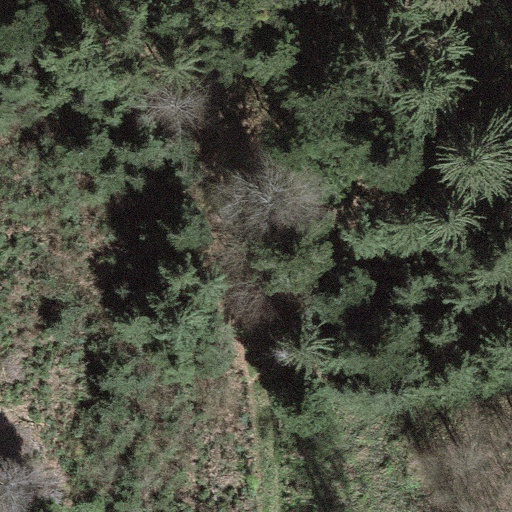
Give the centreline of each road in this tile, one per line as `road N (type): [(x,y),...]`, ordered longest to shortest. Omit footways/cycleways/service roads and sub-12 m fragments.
road 1 (track): [(191,0),(279,511)]
road 2 (track): [(315,0),(358,77),(511,266)]
